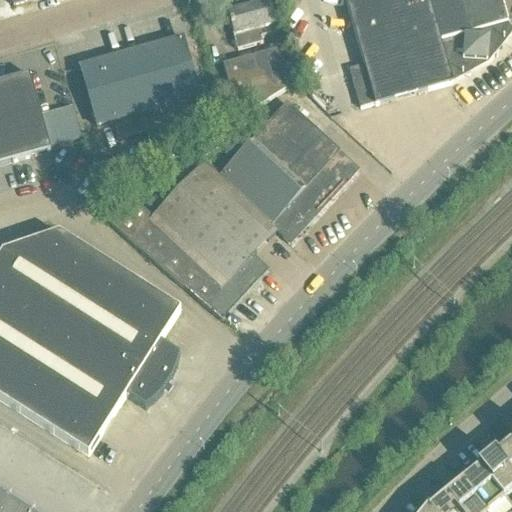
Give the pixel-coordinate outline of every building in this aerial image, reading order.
[(10,0),(14,10),(49,0),(10,0)] [(452,88),(427,0),(343,0),(364,70),(349,74),(360,113),(375,109),(375,110),(452,88)] [(427,0),(452,88),(463,79),(464,64),(487,66),(489,43),(503,44),(511,36),(511,32),(507,27),(499,0),(427,0)] [(227,18),(237,54),(263,47),(261,42),(276,38),(274,30),(275,30),(269,7),(227,18)] [(79,72),(96,131),(112,126),(118,144),(146,136),(148,143),(191,130),(194,142),(218,135),(205,90),(197,93),(183,43),(79,72)] [(223,69),(238,124),(288,93),(278,54),(223,69)] [(0,169),(51,155),(29,79),(0,87),(0,169)] [(286,109),(219,182),(218,183),(276,237),(290,250),(359,175),(339,157),(286,109)] [(95,170),(107,213),(123,208),(111,166),(95,170)] [(218,183),(219,182),(204,168),(153,222),(136,207),(108,225),(130,246),(218,323),(250,289),(249,291),(250,292),(250,293),(250,294),(251,295),(252,296),(254,297),(256,296),(257,296),(258,296),(259,295),(260,294),(261,292),(261,291),(261,289),(260,288),(259,287),(258,286),(256,285),(255,285),(253,286),(265,273),(252,262),(276,237),(218,183)] [(160,347),(181,315),(59,238),(2,258),(0,261),(0,404),(88,460),(126,402),(146,414),(156,406),(164,397),(172,383),(177,372),(180,359),(160,347)] [(511,446),(495,460),(511,480),(511,446)] [(511,480),(495,460),(479,474),(504,504),(511,497),(511,480)] [(479,474),(462,487),(482,511),(493,511),(504,504),(479,474)] [(482,511),(462,487),(445,501),(454,511),(482,511)] [(0,511),(2,511),(11,500),(0,493),(0,511)] [(29,511),(11,500),(2,511),(29,511)] [(454,511),(445,501),(431,511),(454,511)]
